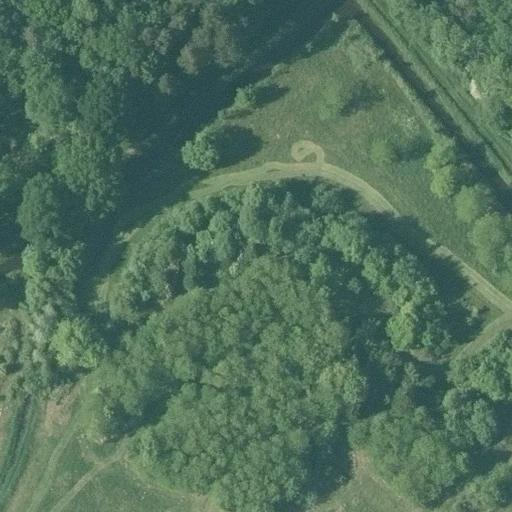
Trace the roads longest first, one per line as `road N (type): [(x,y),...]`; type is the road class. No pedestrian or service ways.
road 1 (track): [(42,511),(99,365),(177,308),(286,253),(350,268),(414,365),(511,406)]
road 2 (track): [(99,365),(103,274),(133,227),(211,187),(268,178),(325,186),(377,211),(511,331)]
road 3 (track): [(318,0),(0,257)]
road 4 (track): [(197,500),(274,438),(370,426),(429,402),(488,311)]
road 5 (track): [(177,308),(188,249),(227,225),(273,218),(337,225),(429,256)]
road 6 (track): [(371,0),(511,177)]
road 7 (track): [(227,511),(64,462)]
